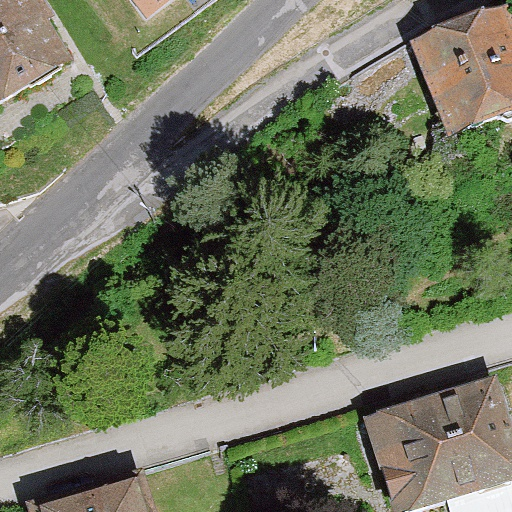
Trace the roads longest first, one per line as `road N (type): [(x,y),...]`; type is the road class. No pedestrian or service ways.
road 1 (residential): [(0,491),(511,331)]
road 2 (residential): [(96,189),(158,185),(284,87),(430,0)]
road 3 (residential): [(289,0),(96,189)]
road 4 (residential): [(96,189),(0,282)]
